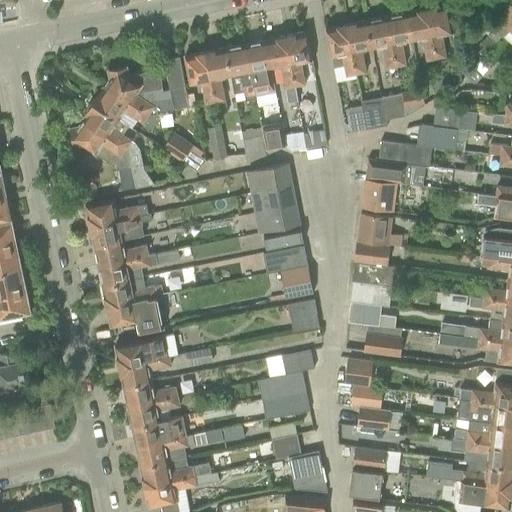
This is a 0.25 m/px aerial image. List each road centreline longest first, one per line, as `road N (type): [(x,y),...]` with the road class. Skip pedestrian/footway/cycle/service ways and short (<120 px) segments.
road 1 (residential): [(92,453),(9,44)]
road 2 (residential): [(9,44),(219,0)]
